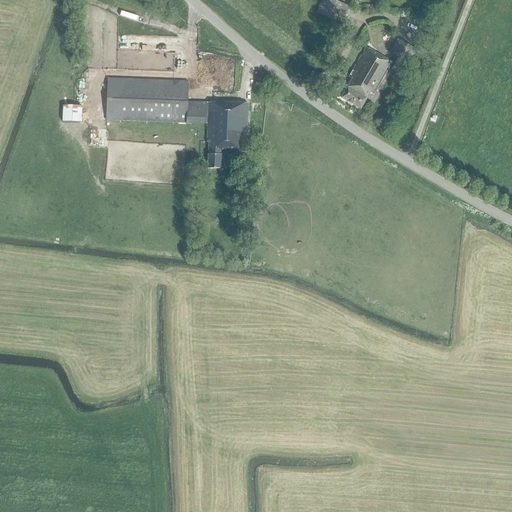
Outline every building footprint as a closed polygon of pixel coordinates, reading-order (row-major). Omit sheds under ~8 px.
[(343,22),(349,6),(333,0),(321,0),(317,12),(343,22)] [(402,75),(416,50),(404,43),(405,42),(398,38),(390,53),(399,58),(392,70),(402,75)] [(373,95),(389,68),(392,62),(366,47),(349,77),(352,79),(341,98),(360,109),(370,93),(373,95)] [(245,153),(247,104),(187,101),(188,81),(107,78),(106,119),(186,122),(186,123),(207,124),(206,142),(208,142),(207,168),(221,169),(221,152),(226,152),(226,166),(235,166),(236,152),(245,153)] [(249,124),(259,125),(260,104),(250,104),(249,124)] [(62,125),(82,125),(83,109),(63,109),(62,125)]
